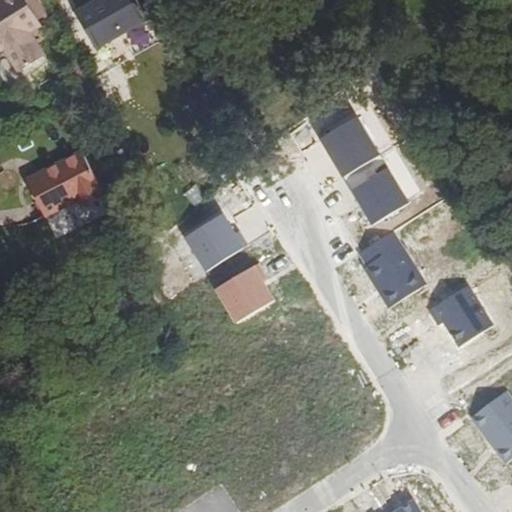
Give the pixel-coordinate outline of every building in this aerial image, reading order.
[(0,0),(0,47),(1,47),(14,73),(39,60),(25,35),(39,28),(24,0),(0,0)] [(136,0),(103,0),(79,14),(98,48),(102,45),(115,69),(161,44),(136,0)] [(382,155),(358,118),(322,139),(346,178),(381,156),(382,155)] [(31,123),(18,130),(24,141),(38,134),(31,123)] [(45,179),(31,186),(46,216),(79,200),(83,208),(106,196),(83,151),(41,172),(45,179)] [(410,204),(381,156),(346,178),(345,178),(374,226),(410,204)] [(27,180),(31,186),(45,179),(41,172),(27,180)] [(249,247),(241,234),(237,236),(223,216),(187,240),(208,274),(249,247)] [(428,284),(395,234),(362,255),(368,266),(365,269),(391,308),(428,284)] [(276,302),(264,281),(268,279),(260,265),(218,291),(239,325),(276,302)] [(494,325),(469,285),(430,310),(440,325),(445,322),(461,347),(494,325)] [(511,460),(511,395),(508,391),(474,418),(509,462),(511,460)] [(425,511),(417,499),(397,511),(425,511)]
